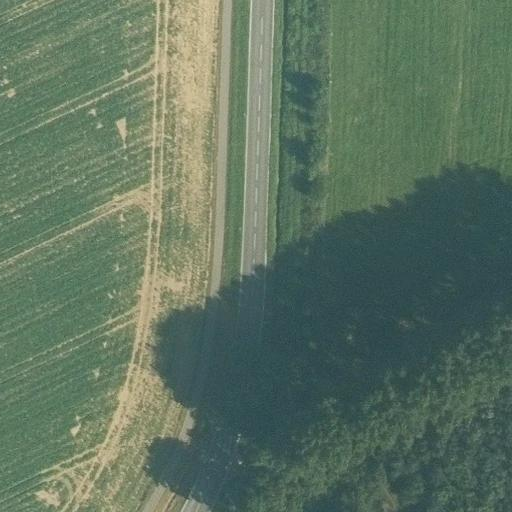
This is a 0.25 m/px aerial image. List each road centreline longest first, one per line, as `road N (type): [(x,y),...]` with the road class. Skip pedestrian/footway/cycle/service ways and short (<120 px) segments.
road 1 (secondary): [(262,0),(248,337),(195,511)]
road 2 (track): [(224,435),(349,435),(511,356)]
